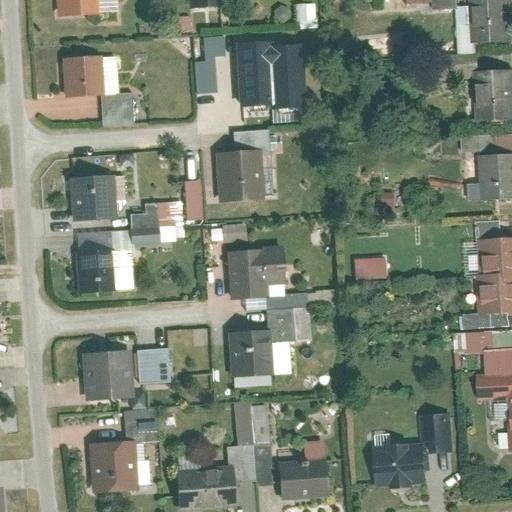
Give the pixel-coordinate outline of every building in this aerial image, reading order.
[(61,0),(62,15),(101,11),(100,0),(61,0)] [(123,10),(122,0),(100,0),(101,11),(123,10)] [(511,0),(474,0),(475,3),(477,41),(480,41),(511,38),(511,0)] [(475,3),(460,3),(463,52),(480,52),(480,41),(477,41),(475,3)] [(296,5),(297,29),(316,28),(315,4),(296,5)] [(215,93),(214,58),(224,57),(223,36),(201,37),(202,62),(192,62),(194,95),(215,93)] [(236,46),(238,108),(271,107),(269,44),(236,46)] [(272,47),(275,109),(306,107),(303,45),(272,47)] [(106,54),(67,56),(70,95),(103,93),(109,93),(106,56),(106,54)] [(120,55),(106,56),(109,93),(123,92),(120,55)] [(511,67),(478,69),(480,118),(511,116),(511,67)] [(136,91),(123,92),(109,93),(103,93),(105,124),(138,122),(136,91)] [(237,130),(238,149),(266,147),(266,153),(275,153),(274,128),(237,130)] [(238,149),(219,150),(224,200),(269,196),(266,153),(266,147),(238,149)] [(511,153),(483,154),(485,182),(486,198),(511,197),(511,153)] [(119,174),(74,177),(75,220),(122,217),(119,174)] [(204,179),(188,179),(191,218),(207,218),(204,179)] [(485,182),(472,182),(473,199),(486,198),(485,182)] [(149,211),(133,213),(134,228),(136,228),(163,227),(162,202),(149,202),(149,211)] [(504,219),(480,221),(480,239),(483,239),(506,237),(504,219)] [(113,229),(115,246),(115,249),(138,249),(136,228),(134,228),(113,229)] [(511,236),(506,237),(483,239),(485,274),(482,274),(483,313),(511,310),(511,236)] [(288,244),(232,249),(236,296),(274,295),(273,282),(292,281),(288,244)] [(115,246),(80,248),(82,291),(118,288),(116,266),(115,249),(115,246)] [(387,278),(386,257),(353,259),(355,280),(387,278)] [(138,264),(116,266),(118,288),(139,288),(138,264)] [(271,308),(272,328),(275,328),(276,339),(314,337),(311,305),(271,308)] [(511,310),(483,313),(467,313),(467,330),(511,327),(511,310)] [(272,328),(232,330),(235,375),(278,372),(276,339),(275,328),(272,328)] [(172,346),(141,348),(143,381),(175,379),(172,346)] [(135,348),(87,351),(89,399),(138,395),(135,348)] [(511,372),(481,374),(483,397),(511,395),(511,372)] [(127,410),(129,439),(140,439),(163,437),(160,407),(127,410)] [(422,440),(423,453),(453,450),(450,413),(420,415),(422,440)] [(129,439),(93,441),(97,491),(144,488),(140,439),(129,439)] [(327,440),(309,441),(311,458),(328,457),(327,440)] [(423,453),(422,440),(372,445),(376,486),(426,480),(423,453)] [(311,458),(282,459),(285,499),(334,496),(330,457),(328,457),(311,458)] [(271,483),(271,461),(255,460),(254,483),(271,483)] [(233,464),(175,468),(178,510),(236,507),(233,464)]
